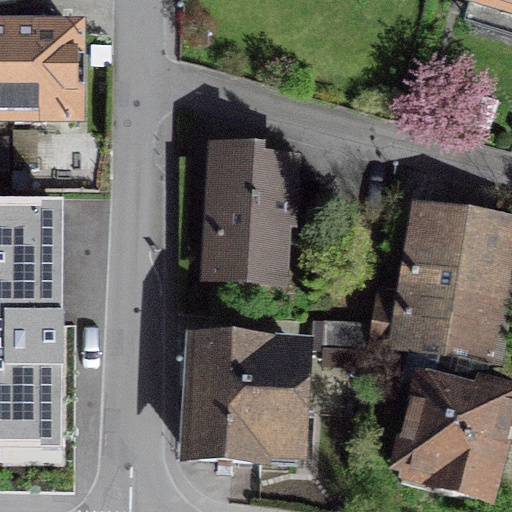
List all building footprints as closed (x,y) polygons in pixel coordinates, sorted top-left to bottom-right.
[(511,0),(443,0),(438,18),(511,40),(511,0)] [(72,31),(9,33),(12,122),(74,121),(72,31)] [(0,122),(12,122),(9,33),(0,33),(0,122)] [(297,167),(221,159),(208,282),(277,289),(280,261),(311,264),(318,198),(293,196),(297,167)] [(58,204),(0,204),(0,442),(59,442),(58,204)] [(511,246),(511,230),(414,213),(399,296),(377,292),(370,326),(368,342),(406,347),(492,363),(511,246)] [(370,326),(322,323),(320,357),(367,359),(368,342),(370,326)] [(403,385),(420,389),(397,483),(489,508),(511,428),(511,401),(486,395),(492,363),(406,347),(403,385)] [(300,356),(199,351),(193,461),(295,466),(300,356)]
